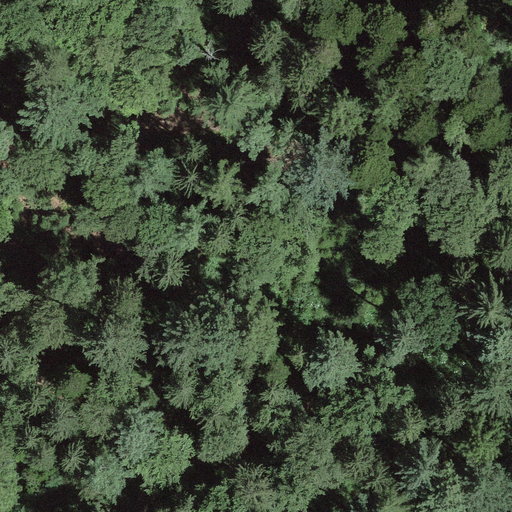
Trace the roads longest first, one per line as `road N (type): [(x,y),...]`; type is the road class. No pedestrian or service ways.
road 1 (track): [(511,270),(319,396),(66,511)]
road 2 (track): [(0,350),(174,461)]
